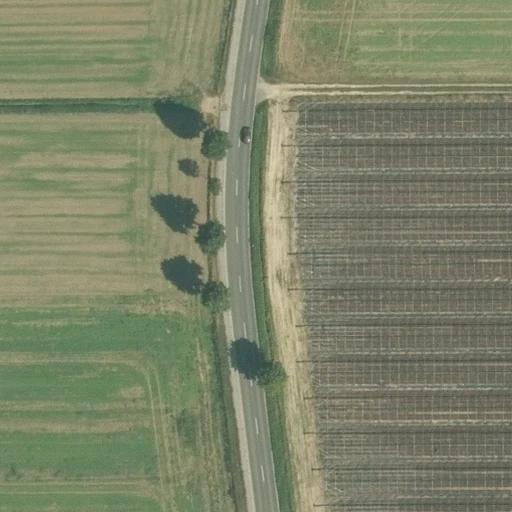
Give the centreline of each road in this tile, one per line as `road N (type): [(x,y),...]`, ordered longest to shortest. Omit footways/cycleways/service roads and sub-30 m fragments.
road 1 (secondary): [(257,0),(235,189),(266,511)]
road 2 (track): [(226,90),(511,91)]
